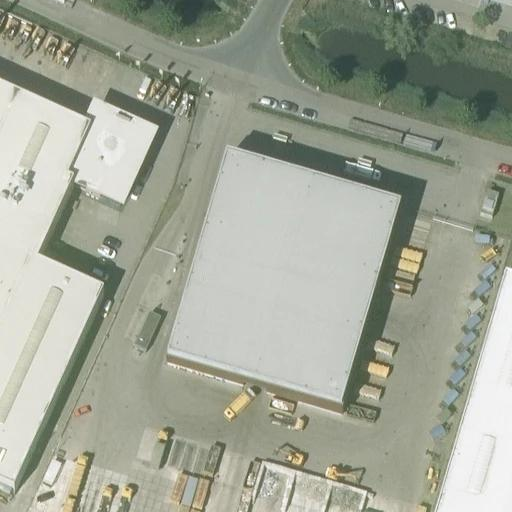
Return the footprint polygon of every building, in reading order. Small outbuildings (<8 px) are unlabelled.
[(511,0),(483,0),(511,8),(511,0)] [(0,72),(0,484),(14,490),(97,274),(38,251),(66,178),(124,200),(155,119),(90,94),(86,105),(0,72)] [(298,128),(292,157),(333,164),(338,136),(298,128)] [(353,166),(359,143),(350,141),(344,163),(353,166)] [(369,171),(373,147),(363,145),(359,169),(369,171)] [(401,214),(227,164),(168,366),(342,417),(401,214)] [(511,511),(511,282),(504,281),(437,511),(511,511)] [(145,354),(160,321),(149,315),(134,349),(145,354)]
